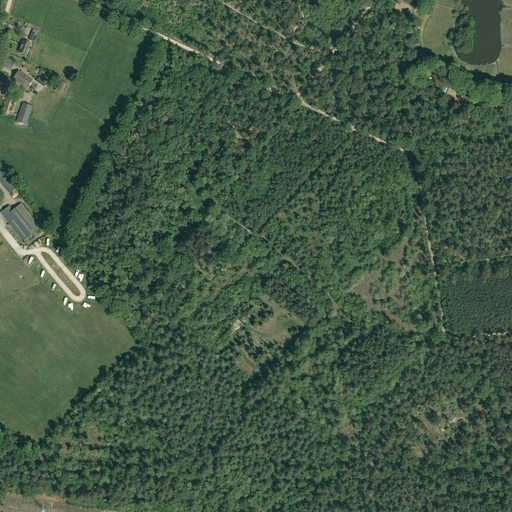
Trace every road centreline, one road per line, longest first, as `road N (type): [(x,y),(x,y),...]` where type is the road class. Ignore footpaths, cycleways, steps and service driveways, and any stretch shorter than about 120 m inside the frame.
road 1 (track): [(355,128),(32,456)]
road 2 (track): [(295,100),(412,157),(432,259)]
road 3 (track): [(85,0),(295,100)]
road 4 (track): [(302,104),(215,197),(216,207),(256,233)]
